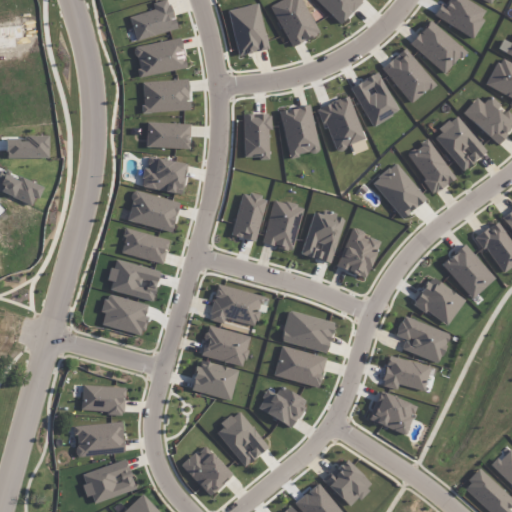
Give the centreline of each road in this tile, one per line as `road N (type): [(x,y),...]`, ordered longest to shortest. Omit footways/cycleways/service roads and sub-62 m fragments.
road 1 (residential): [(188,0),(210,76),(216,143),(152,433),(162,473),(191,511)]
road 2 (residential): [(0,500),(84,185),(90,114),(70,0)]
road 3 (residential): [(232,511),(332,421),(374,312),(427,229),(511,171)]
road 4 (residential): [(211,89),(303,76),(340,60),(410,0)]
road 5 (residential): [(194,254),(374,312)]
road 6 (residential): [(332,421),(460,511)]
road 7 (residential): [(20,327),(164,368)]
